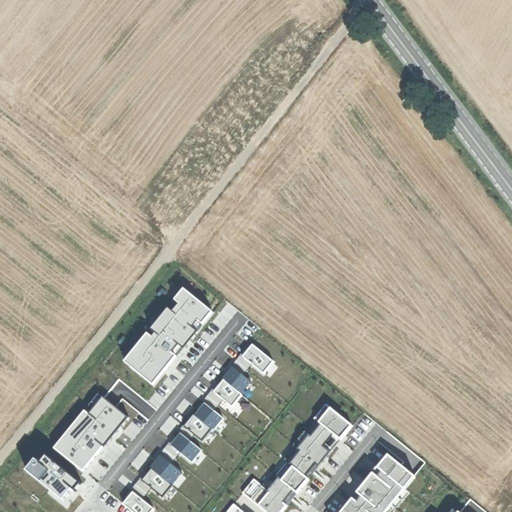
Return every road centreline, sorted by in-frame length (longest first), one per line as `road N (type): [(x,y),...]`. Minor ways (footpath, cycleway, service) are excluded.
road 1 (track): [(0,459),(368,0)]
road 2 (secondary): [(511,187),(371,0)]
road 3 (track): [(0,108),(169,244)]
